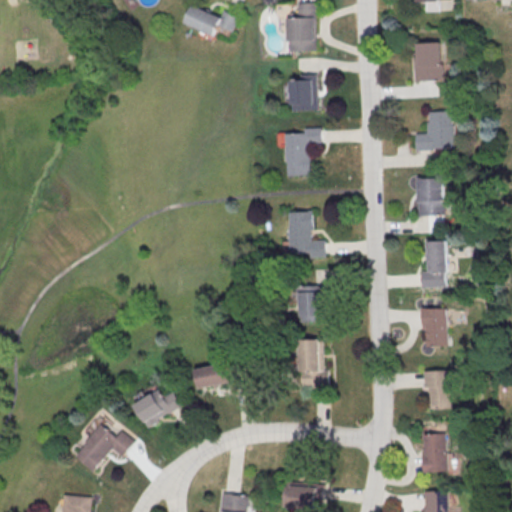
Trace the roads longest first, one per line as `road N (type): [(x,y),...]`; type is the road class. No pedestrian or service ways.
road 1 (residential): [(364,0),(380,381),(365,511)]
road 2 (residential): [(374,441),(255,431),(202,451),(171,485),(164,511)]
